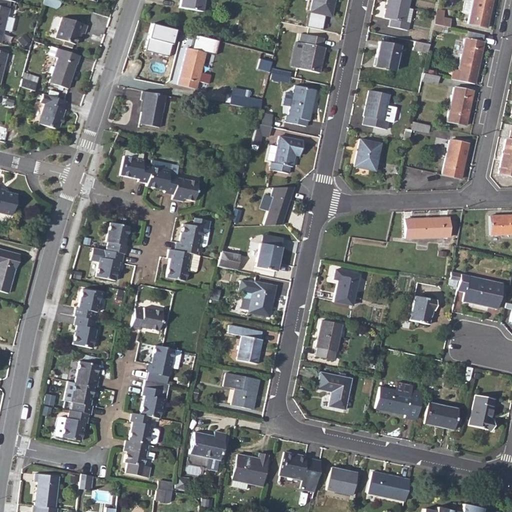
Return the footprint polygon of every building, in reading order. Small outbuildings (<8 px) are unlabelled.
[(177,0),(176,7),(198,11),(199,0),(177,0)] [(312,0),(307,25),(322,28),(326,14),(331,15),(333,0),(312,0)] [(409,22),(405,21),(407,8),(408,0),(387,0),(384,16),(391,18),(389,26),(407,30),(409,22)] [(469,16),(467,23),(485,26),(490,0),(464,0),(462,14),(469,16)] [(436,9),(432,24),(443,26),(449,28),(451,20),(442,18),(444,10),(436,9)] [(61,16),(54,37),(74,43),(78,30),(83,32),(86,24),(61,16)] [(178,29),(151,23),(145,50),(170,55),(173,43),(175,43),(178,29)] [(295,41),(290,66),(318,72),(323,47),(320,47),(322,37),(306,34),(305,43),(295,41)] [(188,48),(179,86),(198,90),(199,82),(209,84),(211,75),(201,73),(206,52),(217,55),(220,41),(197,35),(194,49),(188,48)] [(464,37),(456,72),(474,76),(482,41),(464,37)] [(414,40),(412,48),(426,51),(428,43),(414,40)] [(379,41),(374,66),(394,70),(399,45),(379,41)] [(79,54),(56,47),(53,55),(57,57),(49,81),(67,87),(75,62),(76,63),(79,54)] [(25,71),(20,85),(34,89),(39,76),(25,71)] [(422,72),(420,80),(435,84),(437,76),(422,72)] [(289,116),(288,122),(308,126),(310,120),(312,120),(318,90),(298,85),(292,116),(289,116)] [(453,87),(445,121),(463,125),(470,91),(453,87)] [(389,93),(368,89),(363,114),(364,115),(362,123),(385,128),(387,119),(383,119),(389,93)] [(164,94),(140,90),(139,98),(142,99),(138,123),(158,127),(164,94)] [(65,100),(42,93),(40,101),(42,103),(36,121),(54,127),(59,125),(60,122),(61,117),(64,108),(63,108),(65,100)] [(228,96),(226,105),(258,110),(260,102),(228,96)] [(271,114),(262,113),(261,123),(270,124),(271,114)] [(411,121),(410,128),(427,131),(429,125),(411,121)] [(255,123),(253,132),(260,134),(268,136),(270,126),(255,123)] [(505,138),(498,172),(511,175),(511,130),(509,130),(507,139),(505,138)] [(253,132),(250,143),(257,145),(260,134),(253,132)] [(271,160),(269,169),(288,173),(289,166),(292,166),(294,154),(299,155),(302,140),(279,135),(274,160),(271,160)] [(359,138),(354,165),(374,170),(380,142),(359,138)] [(448,140),(440,175),(458,178),(466,144),(448,140)] [(137,184),(145,186),(149,167),(150,164),(141,163),(141,160),(123,157),(119,177),(137,181),(137,184)] [(150,164),(149,167),(167,171),(168,166),(150,162),(150,164)] [(145,186),(145,188),(164,191),(163,194),(172,195),(176,177),(177,168),(168,166),(167,171),(149,167),(145,186)] [(172,195),(171,199),(181,201),(182,198),(193,200),(197,181),(176,177),(172,195)] [(293,186),(272,186),(269,195),(272,196),(263,226),(281,225),(293,186)] [(0,191),(0,211),(9,214),(10,206),(9,203),(11,194),(0,191)] [(511,215),(489,216),(490,234),(511,233),(511,215)] [(176,241),(174,250),(190,253),(196,254),(201,227),(207,228),(209,220),(193,217),(191,225),(182,223),(178,241),(176,241)] [(447,217),(404,219),(404,237),(447,235),(447,217)] [(107,242),(105,251),(121,254),(124,255),(126,246),(122,245),(126,226),(107,222),(103,241),(107,242)] [(252,234),(248,257),(256,258),(259,235),(252,234)] [(260,242),(256,265),(276,270),(281,247),(260,242)] [(174,250),(168,248),(166,257),(169,258),(165,276),(185,280),(190,253),(174,250)] [(0,249),(0,289),(8,292),(14,268),(15,268),(19,254),(0,249)] [(105,251),(101,250),(99,258),(98,258),(93,278),(113,281),(117,262),(119,262),(121,254),(105,251)] [(218,259),(216,266),(235,271),(239,256),(220,251),(218,259)] [(333,271),(332,280),(337,281),(332,302),(351,306),(357,276),(333,271)] [(449,272),(448,281),(459,283),(458,291),(465,292),(463,301),(496,309),(502,284),(449,272)] [(241,281),(238,293),(252,296),(248,314),(270,319),(277,288),(255,283),(255,284),(241,281)] [(74,309),(72,317),(75,318),(90,321),(91,312),(95,313),(99,294),(81,290),(77,309),(74,309)] [(105,309),(108,298),(100,296),(98,307),(105,309)] [(416,297),(411,321),(429,325),(432,309),(435,310),(437,301),(416,297)] [(133,308),(130,328),(138,330),(139,327),(158,331),(162,312),(142,308),(142,310),(133,308)] [(90,321),(75,318),(73,326),(77,327),(72,345),(92,349),(96,331),(92,330),(93,322),(90,321)] [(321,349),(319,358),(337,361),(338,352),(341,353),(346,326),(324,322),(319,348),(321,349)] [(230,327),(228,334),(243,337),(238,361),(259,365),(264,342),(262,341),(264,334),(230,327)] [(147,373),(145,381),(165,385),(168,368),(176,370),(180,352),(154,347),(150,365),(147,364),(145,373),(147,373)] [(78,360),(72,382),(92,386),(95,387),(97,376),(95,375),(96,364),(78,360)] [(318,373),(315,389),(330,392),(327,406),(343,410),(349,379),(318,373)] [(226,374),(223,387),(234,389),(230,405),(252,410),(258,381),(226,374)] [(395,387),(396,381),(382,378),(381,384),(395,387)] [(143,397),(139,417),(149,419),(158,421),(163,401),(165,401),(168,386),(165,385),(145,381),(143,380),(140,397),(143,397)] [(72,401),(70,412),(86,415),(89,416),(91,406),(88,405),(92,386),(72,382),(69,401),(72,401)] [(404,418),(415,421),(421,394),(409,392),(410,387),(396,384),(394,392),(379,388),(375,408),(404,415),(404,418)] [(475,395),(469,426),(492,431),(494,421),(491,420),(494,407),(492,406),(494,399),(475,395)] [(428,403),(423,425),(452,430),(456,410),(428,403)] [(70,412),(66,411),(65,420),(56,418),(53,419),(51,434),(52,436),(77,441),(81,423),(84,424),(86,415),(70,412)] [(131,424),(127,443),(146,447),(150,428),(147,427),(149,419),(139,417),(130,415),(128,424),(131,424)] [(193,432),(188,454),(219,460),(225,434),(214,431),(212,436),(193,432)] [(127,443),(124,443),(122,453),(125,454),(123,464),(126,465),(124,475),(147,479),(149,469),(142,468),(144,461),(152,462),(154,455),(148,454),(149,448),(146,447),(127,443)] [(230,449),(227,464),(234,466),(238,450),(230,449)] [(238,450),(234,466),(232,474),(233,474),(231,481),(246,485),(248,477),(252,478),(252,481),(262,483),(269,452),(259,450),(257,455),(238,450)] [(300,488),(313,491),(320,461),(305,458),(305,456),(284,451),(279,474),(302,479),(300,488)] [(331,465),(326,488),(352,493),(357,471),(331,465)] [(365,494),(402,501),(406,480),(369,472),(365,494)] [(78,476),(76,492),(86,492),(87,478),(78,476)] [(34,486),(33,489),(55,491),(56,481),(32,478),(32,486),(34,486)] [(157,482),(155,491),(159,492),(170,494),(171,485),(157,482)] [(33,489),(31,510),(53,511),(55,491),(33,489)] [(151,490),(151,502),(159,503),(159,492),(155,491),(151,490)]
